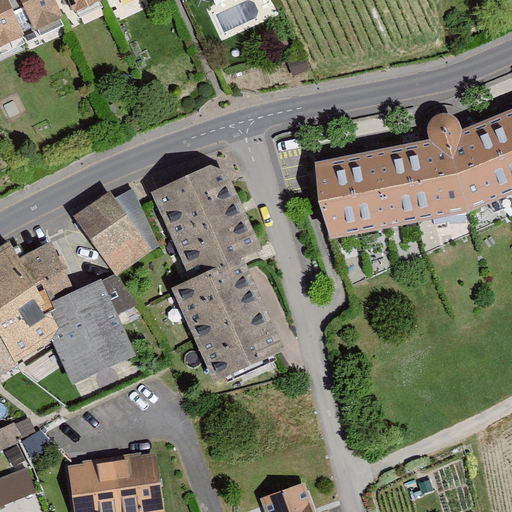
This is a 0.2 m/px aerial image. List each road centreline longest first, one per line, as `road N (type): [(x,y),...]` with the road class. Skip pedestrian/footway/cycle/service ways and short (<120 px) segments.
road 1 (unclassified): [(348,511),(237,129)]
road 2 (unclassified): [(511,57),(455,80),(237,129)]
road 3 (unclassified): [(237,129),(180,147),(0,233)]
road 4 (track): [(511,404),(339,480)]
